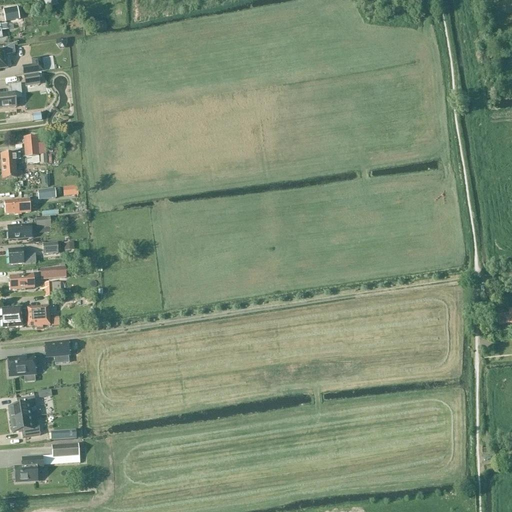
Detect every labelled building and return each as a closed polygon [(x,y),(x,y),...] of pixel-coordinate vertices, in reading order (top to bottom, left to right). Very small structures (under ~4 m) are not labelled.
[(0,39),(2,39),(1,32),(13,30),(13,23),(17,23),(17,17),(20,16),(20,10),(6,11),(6,17),(4,17),(5,25),(0,25),(0,39)] [(0,51),(0,69),(6,69),(5,56),(15,55),(14,48),(3,49),(4,51),(0,51)] [(22,68),(23,76),(43,73),(41,59),(31,60),(32,66),(22,68)] [(24,77),(26,88),(40,86),(38,75),(24,77)] [(0,95),(0,109),(15,108),(14,99),(21,98),(20,85),(7,86),(8,94),(0,95)] [(41,121),(40,114),(32,115),(33,122),(41,121)] [(39,158),(38,138),(24,139),(26,159),(39,158)] [(1,168),(15,167),(15,161),(20,161),(20,154),(14,154),(0,155),(1,168)] [(40,156),(40,165),(52,165),(52,156),(40,156)] [(15,167),(1,168),(2,181),(16,180),(21,179),(21,172),(16,173),(15,167)] [(39,201),(56,199),(55,190),(37,193),(39,201)] [(29,200),(20,201),(4,203),(5,216),(14,215),(14,216),(31,214),(29,200)] [(50,219),(37,219),(36,220),(37,230),(51,229),(50,219)] [(31,227),(30,227),(23,227),(7,228),(8,241),(20,240),(20,241),(32,240),(31,227)] [(65,244),(65,252),(74,251),(74,243),(65,244)] [(43,246),(44,256),(58,255),(57,244),(43,246)] [(35,256),(30,256),(23,257),(22,250),(7,251),(8,266),(23,265),(23,266),(36,265),(35,256)] [(10,277),(11,290),(25,289),(34,289),(33,276),(10,277)] [(45,285),(45,298),(60,297),(59,287),(53,287),(53,284),(45,285)] [(59,318),(50,319),(49,308),(26,309),(26,311),(22,311),(21,309),(1,310),(3,330),(23,329),(23,327),(27,326),(27,328),(59,326),(59,318)] [(511,309),(509,310),(509,314),(498,315),(499,325),(511,323),(511,309)] [(68,343),(44,345),(45,359),(69,357),(68,343)] [(22,359),(7,360),(9,378),(35,375),(33,356),(22,357),(22,359)] [(7,408),(9,421),(37,417),(34,398),(16,401),(17,407),(7,408)] [(37,417),(9,421),(11,434),(21,432),(22,438),(39,436),(37,417)] [(50,432),(50,441),(68,440),(67,431),(50,432)] [(52,448),(53,460),(78,459),(77,446),(52,448)] [(15,479),(15,484),(37,482),(36,472),(43,472),(42,458),(22,459),(22,468),(14,468),(14,473),(13,474),(13,478),(15,479)]
